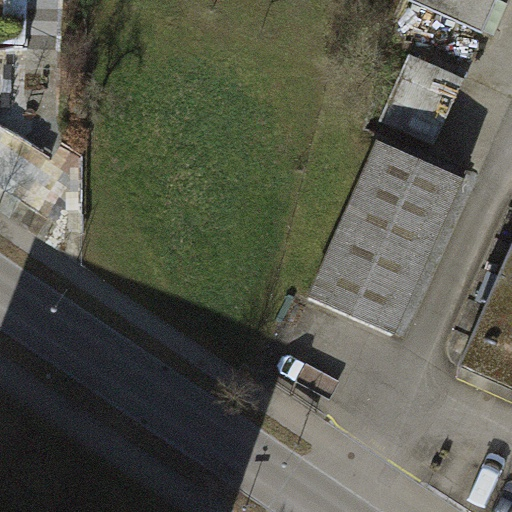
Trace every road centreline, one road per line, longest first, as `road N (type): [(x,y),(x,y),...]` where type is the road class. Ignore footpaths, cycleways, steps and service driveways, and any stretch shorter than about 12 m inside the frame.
road 1 (residential): [(0,294),(323,511)]
road 2 (unknown): [(425,383),(511,195)]
road 3 (unknown): [(370,511),(425,383)]
